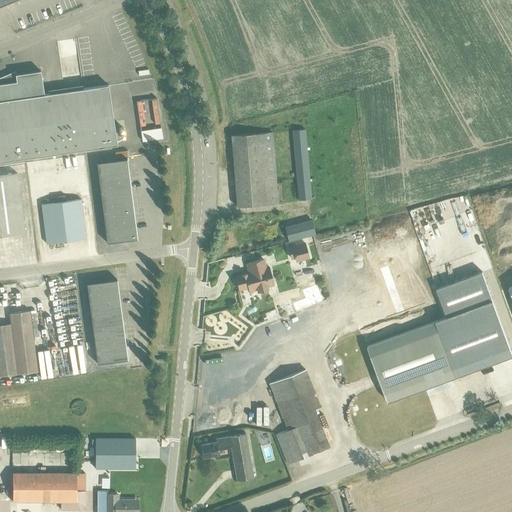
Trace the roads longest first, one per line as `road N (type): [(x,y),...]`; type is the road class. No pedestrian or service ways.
road 1 (unclassified): [(232,511),(511,410)]
road 2 (tertiary): [(168,511),(193,247)]
road 3 (tertiary): [(193,247),(194,117),(151,0)]
road 4 (unclassified): [(193,247),(0,276)]
road 5 (unclassified): [(0,53),(129,0)]
